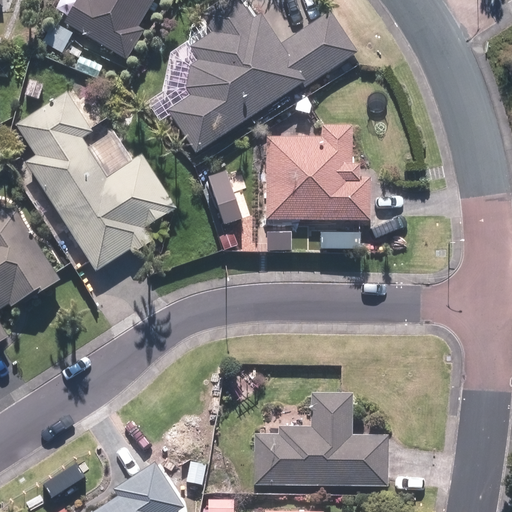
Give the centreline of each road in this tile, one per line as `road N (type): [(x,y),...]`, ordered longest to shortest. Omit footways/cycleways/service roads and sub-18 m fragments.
road 1 (residential): [(498,304),(226,302),(179,320),(0,441)]
road 2 (residential): [(498,267),(475,144),(448,66),(409,0)]
road 3 (residential): [(472,511),(498,304)]
